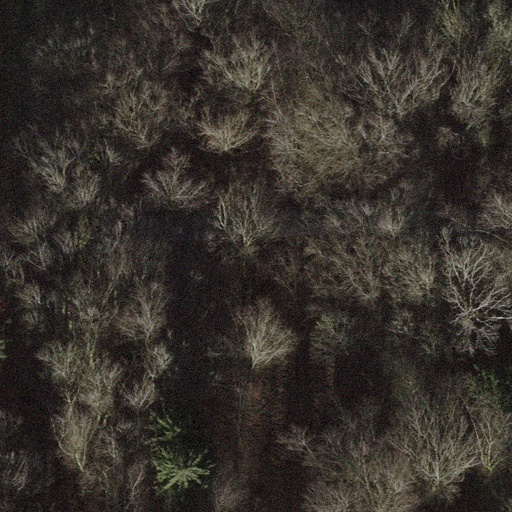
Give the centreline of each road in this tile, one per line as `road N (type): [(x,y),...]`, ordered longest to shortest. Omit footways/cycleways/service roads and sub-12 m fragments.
road 1 (track): [(511,224),(396,220),(0,255)]
road 2 (track): [(396,220),(511,364)]
